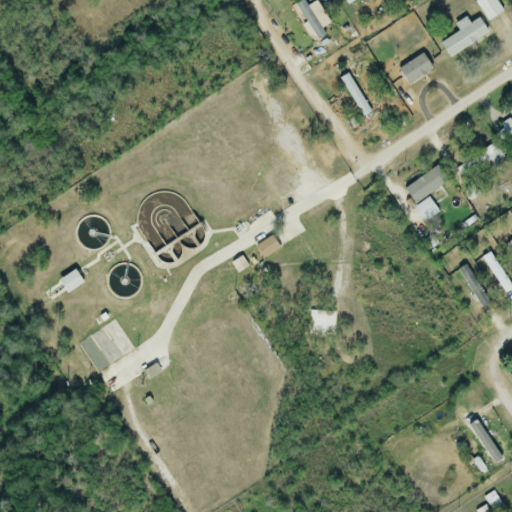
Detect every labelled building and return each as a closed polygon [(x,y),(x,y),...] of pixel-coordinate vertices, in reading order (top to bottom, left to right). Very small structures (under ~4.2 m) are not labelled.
[(475,0),(473,2),(484,22),(500,13),(492,0),(475,0)] [(437,44),(447,59),(486,34),(476,19),(437,44)] [(396,70),(405,85),(429,71),(421,56),(396,70)] [(357,118),(367,114),(350,73),(340,78),(357,118)] [(510,142),(510,132),(499,132),(499,142),(510,142)] [(502,158),(492,143),(456,167),(461,176),(483,161),(487,168),(502,158)] [(308,312),(308,335),(333,335),(333,312),(308,312)] [(468,427),(492,466),(503,459),(479,421),(468,427)]
